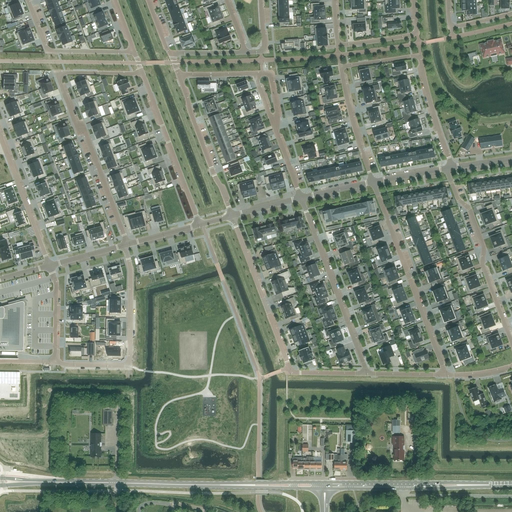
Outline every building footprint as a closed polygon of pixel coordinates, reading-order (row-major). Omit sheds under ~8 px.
[(88,2),(85,3),(87,10),(88,10),(89,13),(96,10),(95,7),(100,5),(97,0),(94,0),(88,3),(88,2)] [(175,0),(174,0),(166,3),(168,8),(178,5),(175,0)] [(496,0),(497,1),(501,0),(501,5),(500,5),(500,10),(505,10),(505,9),(509,9),(509,5),(509,1),(508,0),(496,0)] [(9,14),(22,9),(21,5),(20,6),(19,3),(16,4),(15,2),(6,5),(9,14)] [(57,2),(47,6),(48,8),(48,9),(49,11),(59,7),(57,2)] [(399,2),(385,3),(386,13),(395,13),(394,10),(395,9),(399,9),(399,8),(400,8),(400,4),(399,4),(399,2)] [(366,3),(351,4),(351,6),(351,10),(352,10),(359,10),(360,13),(366,13),(366,3)] [(317,4),(310,4),(311,10),(313,10),(313,14),(325,13),(324,7),(317,7),(317,4)] [(477,15),(476,4),(462,4),(462,11),(466,11),(467,15),(477,15)] [(178,5),(168,8),(170,13),(179,10),(178,5)] [(207,11),(209,17),(221,13),(220,10),(221,10),(220,7),(218,7),(213,9),(212,5),(204,8),(205,12),(207,11)] [(59,7),(49,11),(49,14),(50,13),(51,16),(60,12),(59,7)] [(21,19),(20,16),(23,15),(22,12),(23,12),(22,9),(9,14),(12,22),(21,19)] [(179,10),(170,13),(172,18),(181,15),(179,10)] [(60,12),(51,16),(53,21),(64,17),(62,11),(60,12)] [(94,23),(105,19),(102,12),(98,14),(97,12),(92,13),(93,16),(94,18),(91,19),(93,24),(94,23)] [(221,13),(209,17),(211,23),(210,24),(211,28),(219,25),(218,21),(223,19),(223,18),(224,18),(223,15),(221,15),(221,13)] [(325,13),(313,14),(314,18),(310,18),(311,24),(318,24),(318,20),(325,20),(325,13)] [(172,18),(174,23),(185,19),(183,14),(181,15),(172,18)] [(64,17),(53,21),(55,26),(66,22),(64,17)] [(289,17),(279,17),(279,23),(286,23),(286,26),(292,26),(292,20),(289,20),(289,17)] [(358,25),(353,25),(354,32),(357,32),(357,33),(362,33),(362,32),(366,32),(365,25),(366,25),(365,18),(358,19),(359,24),(358,25)] [(384,24),(388,24),(388,29),(390,29),(390,30),(393,30),(393,29),(401,28),(400,21),(394,22),(393,18),(383,19),(384,24)] [(97,29),(98,32),(104,29),(103,27),(107,25),(105,19),(94,23),(97,29)] [(185,19),(174,23),(176,28),(187,24),(185,25),(183,20),(185,19)] [(187,24),(176,28),(176,29),(178,34),(189,29),(187,24)] [(66,26),(56,30),(57,33),(58,36),(68,32),(66,26)] [(326,34),(326,29),(321,29),(321,26),(314,26),(315,36),(317,35),(327,34),(326,34)] [(18,33),(16,34),(18,40),(32,35),(31,33),(29,29),(24,31),(23,28),(17,30),(18,33)] [(218,38),(228,34),(226,29),(219,31),(218,28),(212,30),(214,34),(216,33),(218,38)] [(103,36),(100,37),(103,44),(105,43),(106,44),(110,44),(114,44),(111,35),(109,35),(108,30),(101,33),(103,36)] [(68,32),(58,36),(59,38),(60,40),(70,37),(68,32)] [(181,43),(183,48),(190,45),(190,47),(194,45),(194,44),(194,43),(192,36),(191,37),(190,33),(182,36),(183,40),(181,41),(182,43),(181,43)] [(218,38),(220,44),(221,44),(224,42),(231,40),(228,34),(218,38)] [(32,35),(18,40),(21,49),(28,47),(27,44),(34,41),(32,37),(33,37),(32,35)] [(70,37),(60,40),(62,46),(64,45),(65,48),(73,45),(72,42),(75,41),(73,36),(70,37)] [(299,47),(299,43),(298,39),(286,40),(287,43),(281,44),(281,49),(282,50),(283,50),(283,52),(291,51),(293,51),(292,47),(299,47)] [(327,46),(327,41),(327,40),(317,41),(316,41),(316,50),(323,50),(322,46),(327,46)] [(480,45),(483,58),(490,56),(491,57),(497,56),(497,55),(504,53),(501,40),(493,42),(493,41),(488,42),(488,43),(480,45)] [(405,64),(401,65),(400,63),(396,64),(396,65),(395,66),(396,69),(392,70),(393,76),(401,75),(400,71),(406,70),(406,69),(407,68),(406,65),(405,65),(405,64)] [(331,69),(320,71),(322,78),(323,78),(324,83),(330,82),(329,77),(333,76),(331,69)] [(368,70),(360,72),(360,73),(359,73),(360,77),(361,76),(362,82),(366,81),(366,85),(372,83),(372,80),(370,80),(368,70)] [(297,74),(290,75),(291,79),(287,80),(288,86),(302,84),(301,77),(298,78),(297,74)] [(9,78),(3,78),(3,84),(16,84),(16,79),(17,79),(17,75),(9,75),(9,78)] [(82,82),(76,84),(78,90),(90,86),(87,77),(81,79),(82,82)] [(408,80),(402,81),(401,78),(394,80),(395,85),(399,85),(400,88),(411,86),(410,81),(408,81),(408,80)] [(43,79),(36,81),(37,85),(39,84),(41,89),(51,85),(49,80),(49,79),(48,80),(49,80),(44,82),(43,79)] [(118,83),(117,84),(120,92),(121,91),(123,96),(128,94),(127,89),(131,87),(128,80),(125,81),(125,80),(117,82),(118,83)] [(249,89),(246,81),(246,82),(236,85),(239,93),(239,92),(249,88),(249,89)] [(208,82),(198,82),(198,88),(205,88),(205,92),(213,92),(213,84),(210,84),(208,84),(208,82)] [(16,84),(3,84),(3,91),(10,91),(10,94),(17,94),(17,90),(16,90),(16,84)] [(302,84),(288,86),(288,89),(287,89),(288,92),(289,92),(289,93),(297,91),(297,96),(304,95),(302,84)] [(41,89),(39,90),(42,99),(47,97),(46,94),(51,92),(52,92),(53,91),(51,85),(41,89)] [(335,87),(335,86),(333,87),(333,86),(332,87),(328,88),(328,85),(320,86),(322,95),(326,95),(326,94),(336,92),(335,90),(336,90),(336,87),(335,87)] [(363,95),(364,94),(365,97),(377,94),(376,91),(378,90),(378,89),(379,88),(379,85),(372,86),(373,89),(370,90),(370,88),(363,90),(363,91),(362,91),(363,95)] [(90,86),(78,90),(81,96),(87,94),(88,97),(93,95),(90,86)] [(411,91),(412,90),(411,86),(400,88),(400,91),(397,92),(398,98),(406,97),(405,93),(411,92),(411,91)] [(326,94),(326,95),(326,97),(322,98),(324,104),(331,103),(331,100),(337,98),(338,97),(337,94),(336,95),(336,92),(326,94)] [(366,103),(366,104),(373,103),(372,101),(375,100),(376,103),(381,102),(380,99),(378,99),(377,94),(365,97),(365,100),(364,100),(365,103),(366,103)] [(215,95),(209,97),(210,100),(204,103),(205,105),(204,106),(205,109),(215,105),(214,102),(217,100),(215,95)] [(244,106),(254,102),(253,99),(252,99),(251,96),(247,98),(246,95),(237,98),(239,104),(243,103),(243,104),(244,106)] [(304,97),(297,98),(298,102),(291,103),(292,110),(305,107),(303,101),(305,101),(304,97)] [(127,98),(120,101),(124,110),(137,105),(137,103),(136,103),(135,99),(128,101),(127,98)] [(413,100),(407,101),(406,98),(399,100),(400,105),(404,105),(405,108),(416,105),(414,101),(413,100)] [(9,105),(5,106),(7,112),(20,107),(18,101),(15,102),(13,99),(7,102),(9,105)] [(90,103),(84,106),(87,112),(98,107),(95,99),(89,101),(90,103)] [(50,101),(44,104),(48,112),(59,108),(57,102),(57,101),(57,102),(51,104),(50,101)] [(244,117),(253,113),(252,110),(256,109),(255,106),(256,105),(254,102),(244,106),(245,108),(245,109),(242,110),(244,117)] [(137,105),(124,110),(127,120),(134,118),(133,114),(140,111),(138,107),(137,105)] [(215,105),(205,109),(206,111),(207,111),(208,114),(214,111),(215,114),(222,112),(221,109),(217,110),(215,105)] [(410,113),(416,112),(416,111),(417,110),(416,105),(405,108),(406,111),(402,113),(404,118),(411,117),(410,113)] [(327,116),(341,113),(340,110),(339,110),(338,107),(333,109),(332,106),(325,108),(326,110),(326,112),(325,112),(326,116),(327,115),(327,116)] [(368,112),(370,118),(381,115),(380,110),(381,109),(380,106),(373,108),(373,111),(368,112)] [(20,107),(7,112),(9,117),(13,116),(14,119),(20,117),(19,114),(22,112),(20,107)] [(98,107),(87,112),(89,118),(95,116),(96,119),(101,116),(98,107)] [(299,115),(299,119),(307,117),(305,107),(292,110),(294,116),(299,115)] [(59,108),(48,112),(50,117),(50,118),(51,121),(56,119),(55,116),(59,114),(61,114),(61,113),(59,108)] [(341,113),(327,116),(328,122),(329,125),(337,123),(337,120),(342,119),(341,115),(340,116),(340,113),(341,113)] [(219,115),(210,118),(212,124),(221,120),(219,115)] [(383,121),(381,115),(370,118),(371,124),(377,123),(377,125),(384,124),(383,120),(383,121)] [(251,117),(246,120),(248,125),(251,124),(252,127),(261,123),(260,121),(261,121),(260,117),(252,120),(251,117)] [(418,119),(412,121),(411,118),(404,120),(405,123),(409,122),(411,128),(421,125),(420,121),(419,120),(418,119)] [(16,125),(13,126),(15,132),(28,127),(25,121),(22,122),(21,119),(15,122),(16,125)] [(141,119),(131,123),(133,128),(134,127),(136,132),(146,128),(144,123),(143,123),(141,119)] [(303,124),(296,126),(298,132),(310,129),(308,122),(310,122),(309,119),(303,120),(303,124)] [(98,125),(92,127),(95,133),(106,129),(103,120),(97,122),(98,125)] [(221,120),(212,124),(214,129),(223,126),(221,120)] [(456,122),(449,124),(450,129),(452,135),(454,139),(461,137),(460,132),(461,131),(459,126),(458,126),(456,122)] [(257,132),(264,129),(263,125),(262,125),(261,123),(252,127),(249,128),(252,133),(249,134),(250,137),(258,134),(257,132)] [(58,124),(52,126),(55,134),(68,130),(66,124),(65,124),(59,127),(58,124)] [(416,133),(422,131),(422,130),(423,129),(421,125),(411,128),(412,131),(408,133),(410,138),(417,136),(416,133)] [(223,126),(214,129),(216,135),(225,131),(223,126)] [(336,139),(347,136),(345,129),(342,130),(340,126),(332,128),(333,133),(334,133),(336,139)] [(28,127),(15,132),(17,137),(20,136),(22,139),(28,137),(27,134),(30,133),(28,127)] [(146,128),(136,132),(138,137),(136,137),(138,142),(149,138),(147,134),(148,133),(146,128)] [(106,129),(95,133),(97,139),(103,137),(104,140),(110,138),(106,129)] [(310,129),(298,132),(300,138),(304,137),(305,141),(314,138),(313,134),(311,135),(310,129)] [(386,129),(374,132),(377,141),(388,138),(386,129)] [(55,134),(54,135),(56,140),(58,140),(59,143),(64,141),(63,138),(67,136),(68,137),(69,136),(70,136),(68,130),(55,134)] [(225,131),(216,135),(218,141),(227,137),(225,131)] [(265,134),(254,138),(256,142),(258,141),(260,146),(269,142),(267,137),(266,137),(265,134)] [(346,143),(349,143),(347,136),(336,139),(338,145),(337,146),(339,150),(347,148),(346,143)] [(468,136),(462,148),(468,151),(474,140),(468,136)] [(227,137),(218,141),(220,146),(229,143),(227,137)] [(490,138),(480,139),(482,149),(491,147),(491,146),(495,146),(495,147),(501,146),(500,139),(497,140),(497,137),(493,137),(493,138),(490,138)] [(31,139),(20,143),(22,146),(21,147),(23,152),(32,148),(34,148),(31,139)] [(105,146),(100,148),(102,153),(112,150),(113,150),(110,141),(104,143),(105,146)] [(269,142),(260,146),(262,151),(260,151),(261,155),(272,151),(270,148),(271,148),(269,142)] [(60,152),(61,155),(65,153),(74,149),(72,144),(71,143),(67,144),(68,145),(62,148),(63,151),(60,152)] [(229,143),(220,146),(222,152),(231,148),(229,143)] [(144,144),(138,146),(142,156),(155,152),(153,145),(145,148),(144,144)] [(316,151),(314,145),(302,148),(304,155),(308,154),(309,159),(316,157),(315,152),(316,151)] [(32,148),(23,152),(25,157),(27,156),(28,160),(39,156),(37,150),(33,152),(32,148)] [(231,148),(222,152),(224,157),(234,154),(231,148)] [(65,153),(67,159),(77,155),(76,152),(75,152),(74,149),(65,153)] [(112,150),(102,153),(104,159),(114,155),(112,150)] [(155,152),(142,156),(146,166),(151,164),(150,160),(157,158),(157,156),(158,156),(156,153),(155,152)] [(114,155),(104,159),(106,164),(116,160),(116,161),(118,160),(116,154),(114,155)] [(234,154),(224,157),(227,163),(236,160),(234,154)] [(67,159),(69,164),(79,161),(78,158),(77,155),(67,159)] [(274,155),(265,158),(267,165),(277,162),(274,155)] [(35,163),(28,166),(30,170),(31,172),(43,167),(39,158),(34,160),(35,163)] [(116,160),(106,164),(108,170),(114,168),(115,170),(120,168),(119,165),(118,166),(116,161),(116,160)] [(69,164),(71,169),(81,166),(79,161),(69,164)] [(355,164),(357,172),(362,171),(361,168),(362,168),(362,165),(361,165),(360,161),(354,162),(354,164),(355,164)] [(232,168),(229,169),(230,171),(230,172),(231,176),(242,172),(238,162),(230,165),(232,168)] [(81,166),(71,169),(74,177),(80,175),(79,172),(83,171),(81,166)] [(158,166),(148,170),(149,175),(152,174),(153,179),(154,179),(163,175),(163,174),(162,170),(161,171),(161,170),(160,170),(158,166)] [(31,173),(31,174),(32,178),(39,176),(40,179),(46,176),(43,167),(31,172),(31,173)] [(116,175),(111,177),(113,183),(122,179),(122,180),(124,179),(121,170),(115,172),(116,175)] [(285,187),(283,180),(287,179),(285,172),(275,175),(279,189),(285,187)] [(163,175),(154,179),(153,179),(151,179),(155,189),(165,185),(164,181),(165,181),(163,175)] [(279,189),(275,175),(264,178),(266,185),(271,183),(273,191),(279,189)] [(80,177),(75,179),(78,187),(87,183),(85,178),(81,179),(80,177)] [(41,184),(36,186),(36,187),(37,190),(38,192),(49,188),(46,179),(40,181),(41,184)] [(122,179),(113,183),(115,188),(124,185),(124,184),(122,180),(122,179)] [(256,180),(246,182),(250,197),(256,195),(254,187),(258,187),(256,180)] [(246,182),(236,185),(238,192),(242,191),(243,198),(250,197),(246,182)] [(87,183),(78,187),(80,192),(89,188),(87,183)] [(124,185),(115,188),(117,193),(127,190),(128,189),(126,184),(124,184),(124,185)] [(12,188),(6,191),(5,187),(0,189),(0,193),(3,192),(8,205),(17,201),(15,197),(14,193),(13,193),(12,188)] [(49,188),(38,192),(39,194),(40,197),(40,198),(46,195),(47,198),(53,196),(50,187),(49,188)] [(89,188),(80,192),(82,197),(92,194),(91,191),(90,191),(89,188)] [(440,189),(442,199),(448,198),(448,197),(449,197),(448,194),(447,194),(446,188),(440,189)] [(127,190),(117,193),(119,199),(125,197),(126,200),(131,198),(130,194),(129,195),(127,190)] [(92,194),(82,197),(84,203),(93,200),(92,197),(93,197),(92,194)] [(49,204),(43,206),(44,209),(45,212),(57,208),(54,199),(48,201),(49,204)] [(84,203),(81,204),(82,206),(85,205),(86,209),(91,207),(92,208),(96,207),(95,206),(96,205),(93,200),(84,203)] [(373,202),(361,204),(363,215),(372,213),(372,215),(376,214),(375,210),(376,210),(375,204),(374,204),(373,202)] [(361,204),(336,210),(338,220),(363,215),(361,204)] [(483,220),(496,215),(492,205),(486,207),(488,212),(482,214),(483,219),(483,220)] [(57,208),(45,212),(46,215),(47,215),(48,218),(54,216),(55,219),(62,216),(60,213),(59,213),(57,208)] [(16,209),(6,213),(8,217),(13,215),(17,227),(25,224),(21,212),(17,213),(16,209)] [(153,214),(150,215),(152,221),(155,220),(155,222),(158,221),(158,222),(163,221),(160,210),(153,212),(153,214)] [(325,221),(326,225),(330,224),(330,222),(338,220),(336,210),(323,212),(324,215),(323,215),(324,221),(325,221)] [(450,210),(442,213),(444,218),(452,215),(450,210)] [(145,211),(135,214),(139,228),(146,226),(144,220),(147,219),(145,211)] [(130,217),(124,219),(125,223),(127,229),(131,228),(131,230),(139,228),(135,214),(130,215),(130,217)] [(452,215),(444,218),(446,223),(455,220),(455,219),(454,220),(452,215)] [(500,223),(499,220),(498,220),(496,215),(483,220),(484,220),(486,225),(492,223),(493,226),(500,223)] [(294,229),(304,227),(302,217),(292,220),(294,229)] [(415,217),(406,220),(408,226),(417,222),(415,217)] [(284,232),(294,229),(292,220),(281,222),(284,232)] [(455,220),(446,223),(448,228),(457,225),(455,220)] [(100,227),(95,229),(98,239),(100,239),(104,238),(103,234),(106,233),(106,232),(104,222),(99,223),(100,227)] [(417,222),(408,226),(409,226),(411,231),(419,227),(417,222)] [(266,237),(276,234),(273,224),(263,227),(266,237)] [(457,225),(448,228),(449,233),(459,230),(457,225)] [(381,231),(379,227),(373,229),(372,226),(366,228),(369,237),(371,236),(381,232),(381,231)] [(255,239),(266,237),(263,227),(253,230),(255,239)] [(419,227),(411,231),(412,235),(412,236),(421,232),(419,227)] [(88,230),(86,231),(87,237),(90,237),(91,241),(92,241),(95,240),(98,239),(95,229),(89,230),(88,230)] [(344,234),(347,233),(346,230),(339,232),(341,235),(334,237),(335,240),(334,241),(335,243),(346,239),(344,234)] [(459,230),(449,233),(451,238),(460,235),(459,230)] [(492,243),(504,238),(501,230),(495,232),(497,235),(490,237),(492,242),(492,243)] [(382,232),(381,232),(371,236),(373,241),(371,241),(372,245),(378,242),(377,239),(383,237),(381,232),(382,232)] [(421,232),(412,236),(414,241),(423,238),(421,232)] [(73,241),(72,241),(73,245),(74,245),(74,246),(85,243),(82,233),(75,235),(75,238),(72,239),(73,241)] [(460,235),(451,238),(453,243),(462,240),(460,235),(461,235),(460,235)] [(67,236),(56,238),(60,250),(66,248),(65,244),(69,243),(67,236)] [(423,238),(414,241),(416,246),(425,243),(423,238)] [(508,246),(504,238),(492,243),(494,248),(501,246),(502,249),(508,246)] [(346,239),(335,243),(336,246),(337,246),(338,248),(345,246),(346,249),(352,246),(351,243),(348,245),(346,239)] [(6,240),(0,241),(0,246),(2,252),(0,252),(0,253),(2,260),(5,259),(6,260),(11,259),(6,240)] [(301,252),(310,249),(309,247),(310,246),(309,243),(308,243),(307,242),(303,244),(302,240),(293,244),(296,250),(298,249),(300,250),(301,252)] [(462,240),(453,243),(455,248),(464,245),(463,245),(462,240)] [(29,244),(23,246),(27,259),(29,258),(32,257),(33,257),(31,251),(34,250),(32,243),(29,244),(29,243),(29,244)] [(425,243),(416,246),(417,251),(426,248),(425,243)] [(464,245),(455,248),(457,254),(466,250),(464,245)] [(13,248),(15,255),(18,254),(20,261),(21,261),(20,260),(24,259),(24,260),(27,259),(23,246),(17,247),(16,247),(17,247),(13,248)] [(340,257),(341,260),(352,256),(350,251),(353,250),(352,246),(346,249),(347,252),(341,254),(342,257),(340,257)] [(379,246),(373,248),(375,254),(377,253),(378,256),(389,252),(387,246),(380,249),(379,246)] [(180,252),(177,253),(181,265),(186,263),(185,257),(193,255),(192,252),(193,251),(192,247),(191,247),(187,248),(187,247),(184,248),(179,250),(180,252)] [(426,248),(417,251),(418,251),(420,256),(428,253),(426,248)] [(301,254),(301,256),(298,257),(301,263),(310,260),(309,256),(312,255),(312,254),(313,254),(311,251),(310,251),(310,249),(301,252),(301,254)] [(262,258),(265,264),(278,259),(275,250),(268,252),(269,255),(262,258)] [(511,262),(507,251),(501,254),(502,257),(503,256),(504,258),(499,260),(501,265),(511,262)] [(165,253),(160,255),(162,263),(173,260),(174,263),(178,262),(176,254),(173,255),(172,252),(167,253),(165,253)] [(389,252),(378,256),(380,260),(377,261),(379,266),(386,264),(385,261),(391,259),(389,252)] [(428,253),(420,256),(422,261),(430,258),(428,253)] [(470,261),(468,256),(462,258),(461,255),(455,258),(458,266),(471,261),(470,261)] [(149,258),(147,258),(150,270),(150,271),(150,272),(156,270),(156,271),(160,270),(158,263),(155,264),(153,257),(152,257),(152,256),(149,257),(149,258)] [(357,258),(353,259),(352,256),(341,260),(343,263),(344,263),(345,265),(351,263),(352,266),(359,263),(357,258)] [(142,265),(138,266),(140,273),(150,271),(150,270),(147,258),(140,260),(142,265)] [(430,258),(422,261),(424,266),(432,263),(430,258)] [(278,259),(265,264),(267,270),(274,268),(275,271),(282,269),(278,259)] [(471,262),(471,261),(458,266),(461,274),(467,272),(466,269),(472,267),(471,262)] [(511,272),(511,264),(511,262),(501,265),(503,271),(508,269),(508,271),(509,274),(511,272)] [(308,273),(318,270),(315,264),(309,266),(308,264),(301,266),(303,271),(307,270),(308,273)] [(439,273),(435,264),(429,266),(431,270),(425,272),(427,278),(440,273),(439,273)] [(112,268),(109,269),(111,276),(112,280),(118,278),(117,274),(121,273),(120,266),(116,267),(115,267),(113,268),(112,268)] [(349,277),(350,279),(361,275),(358,266),(353,268),(354,271),(348,273),(349,277)] [(389,266),(382,268),(385,277),(397,273),(395,267),(390,269),(389,266)] [(318,270),(308,273),(310,277),(306,278),(308,283),(315,281),(314,278),(320,275),(318,270)] [(89,281),(91,288),(101,285),(99,279),(104,278),(102,271),(98,272),(94,273),(91,274),(92,280),(89,281)] [(272,282),(274,289),(286,284),(284,280),(289,276),(288,271),(275,276),(277,281),(272,282)] [(397,273),(385,277),(387,283),(399,279),(397,273)] [(443,282),(440,273),(427,278),(430,283),(436,281),(437,284),(443,282)] [(366,283),(362,274),(361,274),(361,275),(350,279),(351,281),(352,284),(358,282),(359,285),(366,283)] [(466,286),(478,281),(476,276),(470,278),(468,275),(463,277),(466,286)] [(83,276),(77,277),(81,291),(91,289),(89,283),(86,283),(83,276)] [(70,288),(72,294),(76,293),(75,291),(80,290),(81,292),(81,291),(77,277),(71,279),(72,283),(73,287),(70,288)] [(478,281),(466,286),(469,294),(475,292),(474,289),(480,286),(478,281)] [(316,295),(326,291),(325,289),(326,288),(324,285),(324,286),(323,285),(319,286),(317,283),(309,286),(312,293),(314,292),(316,295)] [(286,284),(274,289),(276,295),(281,293),(283,297),(296,292),(294,288),(287,288),(286,284)] [(366,292),(370,287),(369,284),(361,287),(362,290),(355,292),(357,298),(366,295),(366,292)] [(433,291),(435,297),(447,292),(444,284),(438,286),(439,289),(433,291)] [(394,287),(388,290),(390,295),(393,294),(394,298),(405,294),(402,287),(396,290),(394,287)] [(326,291),(316,295),(317,298),(314,299),(316,305),(325,302),(323,299),(328,297),(327,296),(328,296),(327,293),(326,293),(326,291)] [(451,301),(447,292),(435,297),(437,303),(444,301),(445,303),(451,301)] [(405,294),(394,298),(395,301),(393,302),(395,307),(401,305),(400,302),(407,300),(405,294)] [(371,299),(368,300),(366,295),(357,298),(359,304),(366,301),(367,304),(373,302),(371,299)] [(477,298),(476,295),(470,297),(473,305),(475,304),(485,300),(486,299),(485,297),(484,297),(483,295),(477,298)] [(110,296),(110,306),(121,306),(121,300),(119,300),(119,296),(110,296)] [(293,298),(284,301),(285,304),(284,305),(281,307),(281,308),(280,308),(281,311),(282,311),(283,313),(294,309),(293,305),(296,304),(293,298)] [(485,301),(485,300),(475,304),(477,309),(475,310),(476,313),(482,311),(481,308),(487,306),(485,301)] [(0,351),(21,351),(22,351),(23,351),(23,350),(23,349),(24,304),(24,303),(23,302),(22,302),(22,301),(21,301),(0,307),(0,351)] [(446,305),(447,308),(440,311),(442,317),(455,312),(451,303),(446,305)] [(71,308),(71,314),(82,314),(82,305),(75,305),(75,308),(71,308)] [(323,317),(334,313),(333,311),(334,311),(333,308),(332,308),(332,307),(327,309),(326,305),(317,308),(320,315),(322,314),(323,317)] [(365,318),(377,313),(374,305),(367,307),(368,310),(362,312),(363,313),(362,313),(363,316),(364,316),(365,318)] [(110,306),(109,316),(118,316),(118,313),(121,313),(121,306),(110,306)] [(402,308),(396,310),(398,316),(400,315),(402,318),(403,318),(412,314),(410,308),(403,311),(402,308)] [(294,309),(283,313),(284,315),(283,315),(284,318),(285,318),(285,319),(290,317),(292,320),(299,318),(298,314),(297,314),(294,309)] [(458,321),(455,312),(442,317),(444,323),(451,320),(452,323),(458,321)] [(322,321),(325,328),(333,325),(332,321),(336,319),(337,318),(336,315),(335,315),(334,313),(323,317),(325,320),(322,321)] [(377,313),(365,318),(365,320),(364,320),(366,323),(367,324),(372,322),(373,324),(381,321),(377,313)] [(71,314),(71,320),(74,320),(74,323),(82,323),(82,314),(71,314)] [(412,314),(403,318),(404,321),(401,323),(403,328),(409,326),(408,323),(415,320),(412,314)] [(477,316),(479,322),(482,321),(483,324),(493,320),(492,320),(491,315),(484,317),(483,314),(477,316)] [(106,319),(106,329),(121,330),(121,327),(122,324),(121,324),(121,323),(113,323),(113,319),(106,319)] [(493,320),(483,324),(480,324),(482,330),(480,330),(482,334),(489,331),(488,328),(495,325),(493,320)] [(290,330),(292,336),(306,331),(302,322),(295,324),(297,327),(290,330)] [(447,330),(450,336),(462,332),(459,323),(453,325),(454,328),(447,330)] [(372,337),(381,334),(380,331),(384,329),(382,324),(375,326),(376,329),(370,332),(370,333),(369,333),(370,336),(371,336),(372,337)] [(418,329),(414,331),(413,327),(403,331),(405,337),(409,336),(410,337),(411,338),(410,339),(420,335),(419,333),(420,332),(420,331),(419,329),(418,330),(418,329)] [(71,328),(70,338),(74,338),(74,342),(81,342),(81,338),(78,338),(78,328),(71,328)] [(106,329),(106,340),(113,340),(113,336),(120,336),(121,336),(121,332),(121,330),(106,329)] [(330,339),(342,334),(340,330),(339,330),(339,329),(332,332),(331,329),(325,331),(327,337),(329,336),(330,339)] [(306,331),(292,336),(294,343),(299,341),(300,345),(309,341),(306,331)] [(465,340),(462,332),(450,336),(452,342),(458,340),(459,343),(465,340)] [(343,339),(344,339),(342,334),(330,339),(331,342),(329,343),(331,348),(337,346),(336,343),(343,340),(343,339)] [(381,334),(372,337),(373,339),(371,340),(372,343),(374,342),(374,343),(381,341),(382,343),(389,341),(387,335),(383,337),(381,334)] [(488,344),(500,340),(500,339),(498,334),(492,337),(491,334),(485,336),(488,344)] [(422,337),(421,337),(420,335),(410,339),(411,342),(408,343),(411,349),(418,346),(417,343),(423,341),(422,340),(423,340),(422,337)] [(500,340),(488,344),(491,352),(497,350),(496,347),(502,345),(500,340)] [(455,350),(458,355),(457,356),(468,352),(466,346),(468,345),(467,342),(461,344),(462,347),(455,350)] [(116,349),(116,345),(106,345),(106,349),(108,349),(108,356),(120,356),(120,349),(116,349)] [(389,364),(390,363),(390,362),(389,358),(394,356),(390,346),(383,349),(384,353),(379,355),(383,365),(386,363),(387,364),(388,365),(389,364)] [(350,361),(351,360),(352,360),(349,352),(345,353),(344,352),(345,351),(343,347),(337,350),(339,355),(337,356),(340,364),(347,361),(348,362),(350,361)] [(308,348),(299,352),(301,355),(299,356),(301,360),(302,360),(304,363),(312,360),(311,356),(313,356),(311,351),(309,352),(308,348)] [(418,363),(429,358),(426,350),(419,353),(418,350),(412,353),(413,356),(415,355),(418,363)] [(470,357),(468,352),(457,356),(459,362),(466,359),(468,362),(474,360),(472,357),(470,357)] [(0,372),(0,384),(19,385),(20,372),(0,372)] [(500,400),(501,399),(501,398),(505,396),(502,389),(499,390),(497,389),(496,385),(488,388),(490,393),(490,394),(489,395),(490,396),(491,397),(492,397),(494,402),(495,401),(495,402),(496,402),(497,402),(499,402),(500,401),(500,400)] [(476,387),(469,390),(472,397),(471,398),(472,402),(473,401),(473,402),(479,400),(482,408),(487,406),(483,394),(479,395),(476,387)] [(112,426),(113,410),(103,410),(103,426),(112,426)] [(408,413),(408,422),(416,422),(416,413),(408,413)] [(346,431),(346,442),(355,442),(355,431),(346,431)] [(101,457),(101,434),(91,434),(91,457),(101,457)] [(404,460),(404,437),(394,437),(394,460),(404,460)] [(322,462),(316,462),(313,462),(314,457),(310,457),(310,469),(316,470),(322,470),(322,462)] [(304,459),(302,458),(293,458),(292,462),(292,466),(292,469),(297,469),(304,469),(304,459)]
